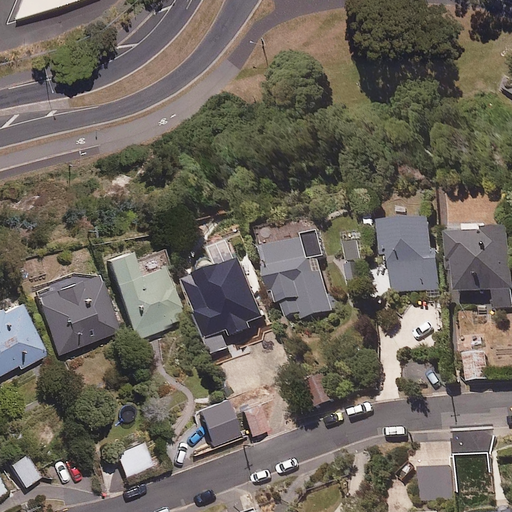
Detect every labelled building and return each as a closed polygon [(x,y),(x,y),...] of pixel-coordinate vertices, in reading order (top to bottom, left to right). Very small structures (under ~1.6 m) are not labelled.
[(63,0),(19,0),(13,15),(63,0)] [(439,249),(433,249),(431,217),(380,220),(382,255),(389,255),(391,293),(396,293),(441,290),(439,249)] [(484,232),(447,233),(449,271),(455,270),(456,293),(493,291),(494,308),(511,307),(511,268),(511,231),(510,227),(484,228),(484,232)] [(269,290),(273,289),(277,304),(281,303),(285,317),(301,313),(302,318),(332,311),(323,271),(311,274),(308,261),(326,257),(319,230),(302,234),(303,237),(259,247),(269,290)] [(362,230),(343,232),(346,260),(364,258),(362,230)] [(188,318),(167,261),(136,272),(125,244),(99,254),(131,339),(188,318)] [(245,260),(185,281),(205,339),(211,355),(230,347),(225,332),(228,330),(231,337),(251,329),(249,323),(265,317),(245,260)] [(94,271),(32,294),(54,353),(116,330),(94,271)] [(0,372),(16,364),(19,369),(46,354),(43,349),(16,301),(0,309),(0,372)] [(488,352),(460,354),(461,381),(489,379),(488,352)] [(336,399),(323,367),(303,375),(316,408),(336,399)] [(239,436),(224,397),(195,407),(202,424),(173,435),(182,457),(239,436)] [(265,427),(256,403),(239,409),(248,434),(265,427)] [(65,416),(54,411),(40,441),(51,446),(65,416)] [(151,463),(141,440),(113,451),(123,474),(151,463)] [(38,475),(22,452),(6,463),(22,486),(38,475)] [(451,467),(420,468),(421,500),(453,499),(451,467)]
